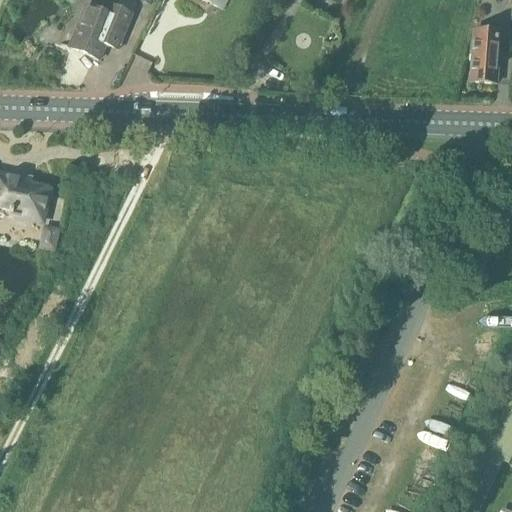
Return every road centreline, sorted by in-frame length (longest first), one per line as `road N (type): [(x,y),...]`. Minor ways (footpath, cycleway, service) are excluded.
road 1 (secondary): [(0,109),(511,125)]
road 2 (track): [(0,459),(171,115)]
road 3 (track): [(382,0),(338,120)]
road 4 (unknown): [(117,113),(169,0)]
